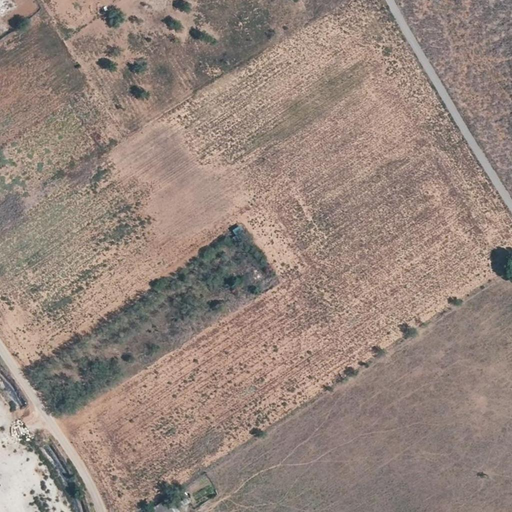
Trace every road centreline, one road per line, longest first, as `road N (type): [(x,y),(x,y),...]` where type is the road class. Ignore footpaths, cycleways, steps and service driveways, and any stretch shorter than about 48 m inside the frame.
road 1 (track): [(511,207),(389,0)]
road 2 (track): [(0,349),(101,511)]
